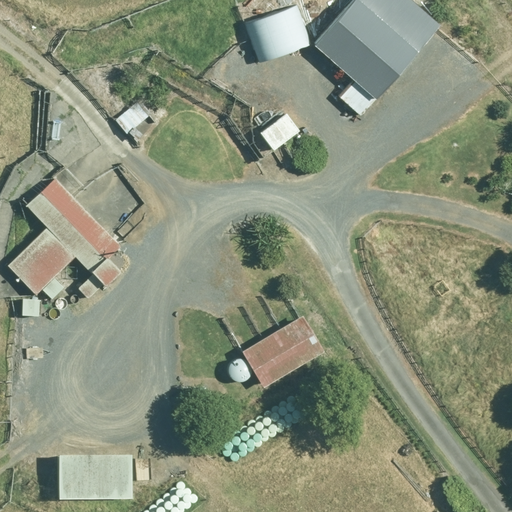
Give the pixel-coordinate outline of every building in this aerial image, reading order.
[(363,114),(441,26),(412,0),(354,0),(314,46),(356,82),(343,96),(363,114)] [(315,45),(302,6),(250,24),(263,62),(315,45)] [(152,115),(139,102),(119,121),(132,134),(152,115)] [(109,258),(120,247),(56,178),(27,205),(49,228),(8,266),(36,296),(43,304),(49,297),(61,286),(53,278),(75,257),(105,288),(122,272),(109,258)] [(263,387),(324,351),(303,317),(243,353),(263,387)] [(240,349),(221,318),(205,327),(224,358),(240,349)] [(59,498),(131,498),(131,455),(59,455),(59,498)]
